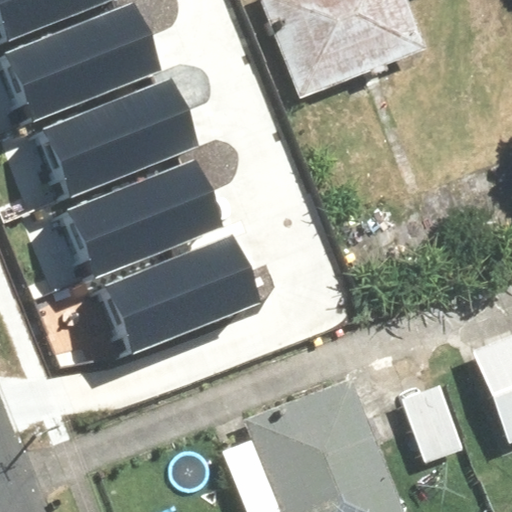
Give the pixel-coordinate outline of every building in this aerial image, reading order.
[(0,0),(0,39),(94,0),(0,0)] [(256,0),(297,100),(427,47),(407,0),(256,0)] [(135,7),(8,60),(33,119),(160,66),(135,7)] [(169,84),(42,137),(67,197),(194,143),(169,84)] [(200,161),(73,214),(98,274),(225,220),(200,161)] [(235,236),(108,289),(133,348),(260,295),(235,236)] [(511,432),(511,325),(466,344),(504,436),(511,432)] [(387,393),(417,466),(470,445),(440,371),(387,393)] [(402,511),(347,378),(213,432),(246,511),(402,511)]
